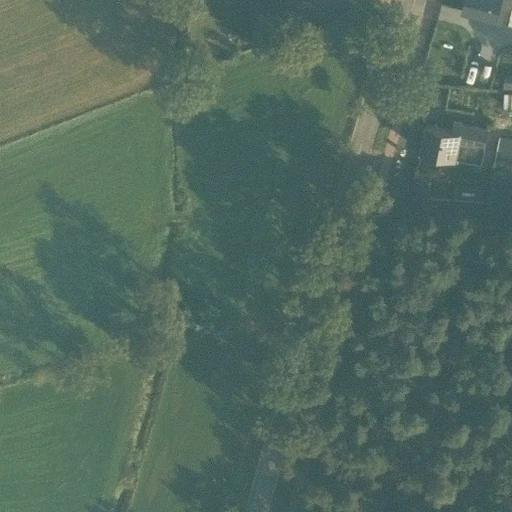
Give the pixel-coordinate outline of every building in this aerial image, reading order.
[(229,0),(229,2),(262,11),(265,0),(229,0)] [(511,0),(461,0),(460,6),(462,7),(462,10),(506,21),(511,23),(511,0)] [(511,88),(502,88),(501,104),(511,104),(511,88)] [(420,149),(480,162),(487,128),(454,121),(452,130),(426,124),(420,149)] [(511,138),(501,136),(495,165),(511,168),(511,171),(511,138)]
